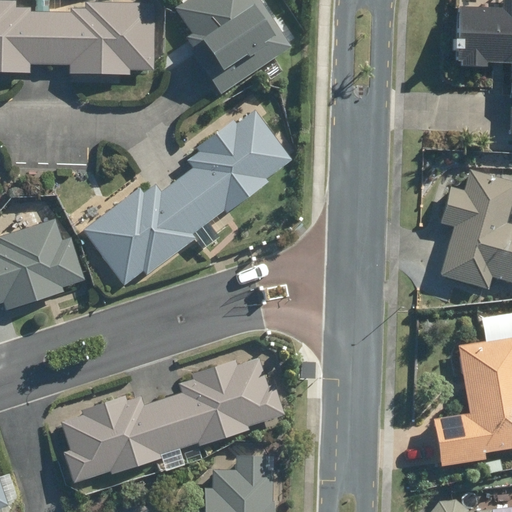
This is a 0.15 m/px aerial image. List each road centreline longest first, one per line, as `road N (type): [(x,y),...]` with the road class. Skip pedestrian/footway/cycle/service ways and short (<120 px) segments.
road 1 (residential): [(0,357),(252,274),(357,253)]
road 2 (residential): [(355,319),(265,313),(0,396)]
road 3 (residential): [(357,253),(365,0)]
road 4 (residential): [(348,511),(355,319)]
